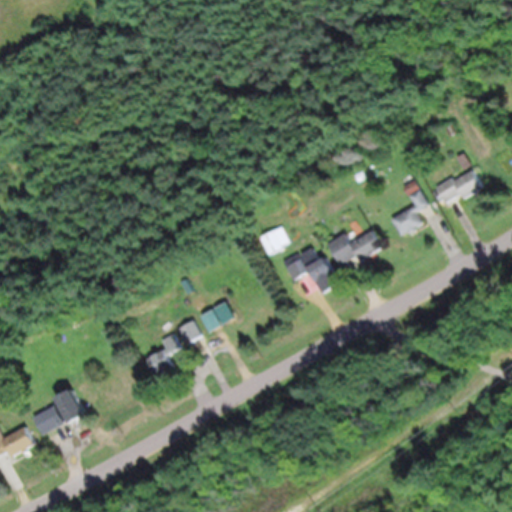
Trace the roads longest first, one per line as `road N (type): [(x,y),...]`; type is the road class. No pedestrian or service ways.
road 1 (residential): [(26,511),(511,238)]
road 2 (track): [(374,320),(511,380)]
